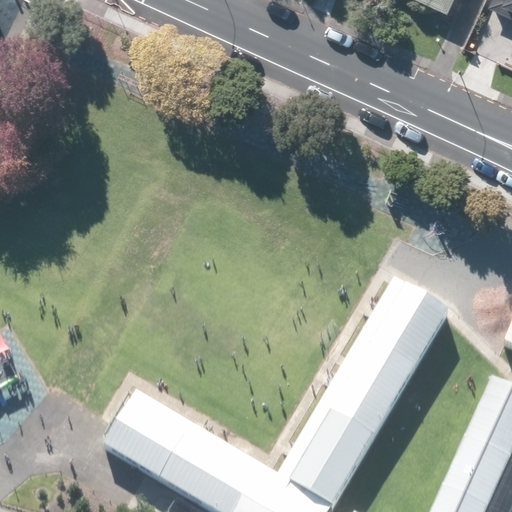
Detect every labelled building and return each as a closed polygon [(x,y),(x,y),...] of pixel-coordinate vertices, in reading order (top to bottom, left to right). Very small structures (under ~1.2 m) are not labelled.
[(406,0),(442,17),(449,0),(406,0)] [(511,0),(485,0),(485,1),(511,13),(511,0)] [(283,490),(320,511),(333,511),(449,321),(402,293),(283,490)] [(495,511),(511,474),(511,400),(488,390),(434,511),(495,511)] [(99,457),(191,511),(292,511),(126,413),(99,457)]
